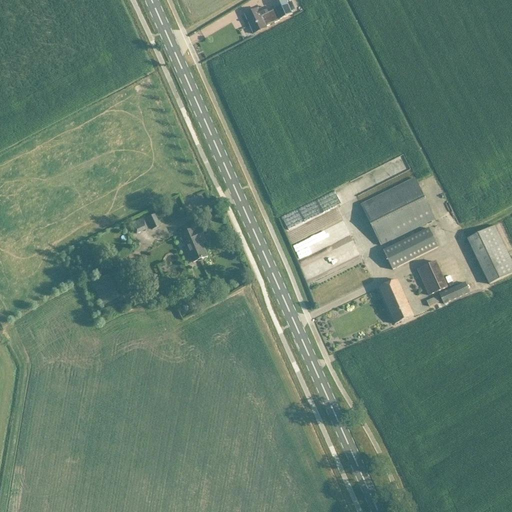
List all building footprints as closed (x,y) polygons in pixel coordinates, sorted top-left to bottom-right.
[(286,0),(282,0),(272,5),(279,20),(293,14),(291,11),(288,3),(286,0)] [(245,15),(254,34),(267,28),(273,25),(268,14),(265,7),(259,10),(258,9),(245,15)] [(373,171),(378,183),(415,167),(410,155),(373,171)] [(381,246),(390,242),(435,219),(416,179),(361,206),(381,246)] [(294,230),(312,220),(307,210),(289,219),(294,230)] [(154,215),(147,218),(152,229),(159,225),(154,215)] [(136,234),(147,229),(143,218),(132,224),(136,234)] [(511,262),(495,226),(467,239),(489,284),(492,283),(511,273),(511,262)] [(182,235),(193,263),(207,257),(202,244),(206,242),(200,228),(196,230),(195,229),(182,235)] [(383,251),(393,271),(440,248),(430,228),(383,251)] [(417,270),(429,296),(448,287),(436,262),(417,270)] [(455,276),(466,271),(462,262),(451,267),(455,276)] [(123,295),(112,274),(92,284),(103,305),(123,295)] [(395,325),(404,320),(414,316),(398,280),(388,284),(379,288),(395,325)] [(470,293),(465,283),(439,294),(444,305),(470,293)] [(440,302),(437,297),(427,302),(429,307),(440,302)]
